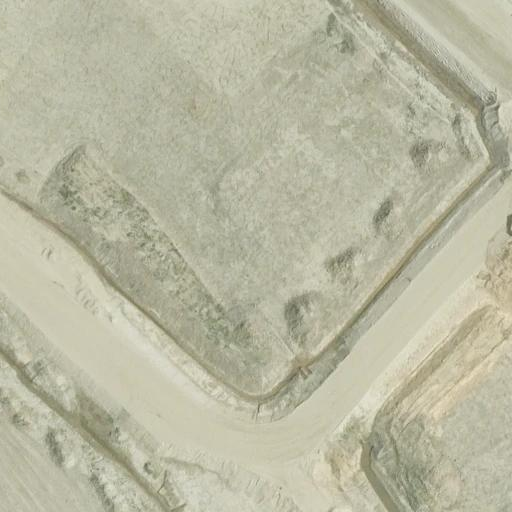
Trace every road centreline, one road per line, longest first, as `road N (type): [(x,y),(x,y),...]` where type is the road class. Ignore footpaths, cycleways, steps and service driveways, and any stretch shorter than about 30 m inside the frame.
road 1 (track): [(511,205),(248,473)]
road 2 (track): [(0,252),(248,473),(266,511)]
